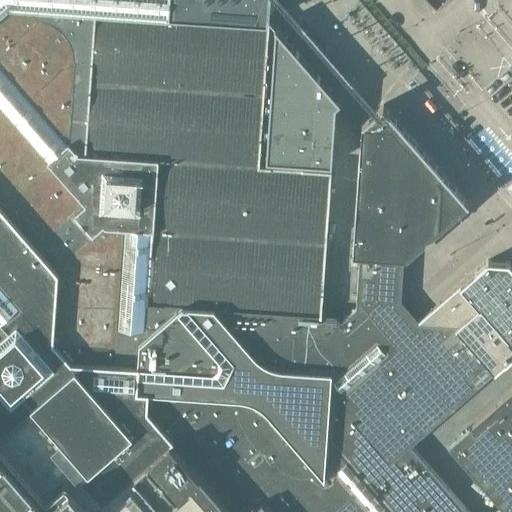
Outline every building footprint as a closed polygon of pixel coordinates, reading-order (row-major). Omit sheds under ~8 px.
[(511,0),(501,0),(411,78),(511,193),(511,0)] [(332,170),(260,165),(265,95),(266,81),(193,76),(116,70),(95,69),(90,68),(77,62),(58,40),(39,19),(39,18),(25,2),(8,1),(0,8),(0,67),(11,80),(39,111),(75,153),(137,224),(250,353),(255,358),(260,362),(267,366),(272,368),(282,369),(323,372),(354,345),(377,324),(393,310),(400,304),(401,288),(401,280),(402,271),(403,259),(414,249),(438,229),(440,196),(441,184),(437,180),(443,175),(379,104),(357,123),(353,191),(350,234),(349,255),(359,256),(357,292),(356,308),(336,326),(324,337),(312,336),(321,316),(332,170)] [(266,81),(271,21),(270,19),(210,15),(129,10),(99,8),(25,2),(39,18),(39,19),(58,40),(77,62),(90,68),(95,69),(116,70),(193,76),(266,81)] [(276,26),(276,27),(266,159),(333,164),(337,105),(341,101),(340,100),(306,60),(294,46),(292,44),(290,41),(276,26)] [(218,354),(46,157),(0,104),(0,282),(15,300),(54,344),(53,344),(68,361),(105,363),(138,366),(138,365),(212,370),(214,370),(217,369),(219,367),(220,365),(221,363),(221,360),(221,358),(219,355),(218,354)] [(328,402),(326,438),(367,485),(385,506),(389,511),(511,511),(511,266),(508,262),(487,260),(418,324),(328,402)] [(0,510),(1,511),(274,511),(261,497),(254,502),(253,503),(242,511),(232,511),(189,462),(172,440),(170,438),(126,388),(53,383),(52,382),(31,358),(3,326),(0,322),(0,510)] [(354,511),(346,502),(300,449),(279,425),(260,403),(258,401),(253,398),(251,398),(245,396),(239,395),(232,394),(226,394),(162,389),(135,387),(135,388),(126,388),(170,438),(185,425),(237,484),(253,503),(254,502),(261,497),(274,511),(354,511)]
